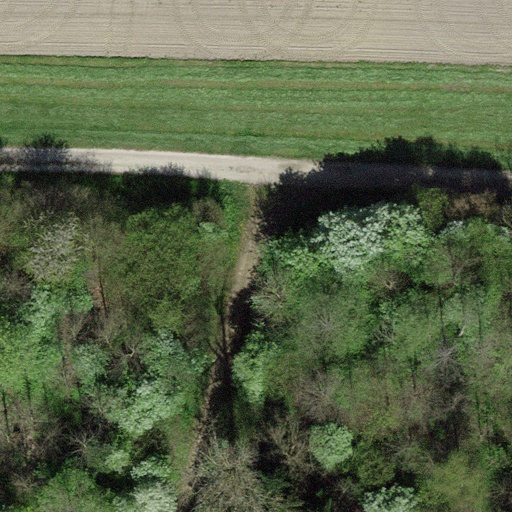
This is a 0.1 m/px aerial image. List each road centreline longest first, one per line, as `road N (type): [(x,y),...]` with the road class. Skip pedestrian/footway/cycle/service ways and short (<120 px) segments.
road 1 (track): [(511,182),(288,162),(0,164)]
road 2 (track): [(205,511),(288,162)]
